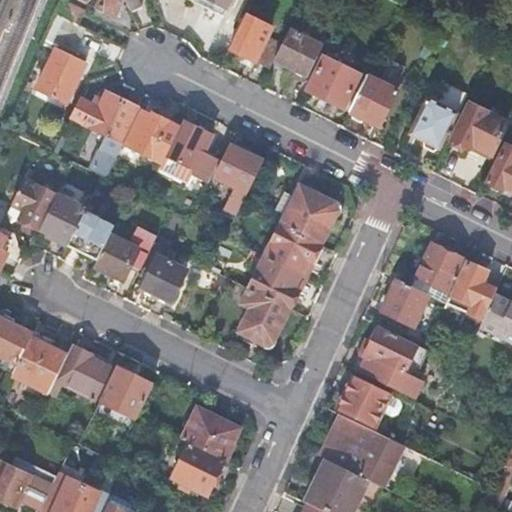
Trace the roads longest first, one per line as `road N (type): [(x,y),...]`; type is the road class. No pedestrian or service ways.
road 1 (residential): [(397,188),(146,62)]
road 2 (residential): [(46,290),(292,411)]
road 3 (residential): [(292,411),(397,188)]
road 4 (residential): [(397,188),(511,242)]
